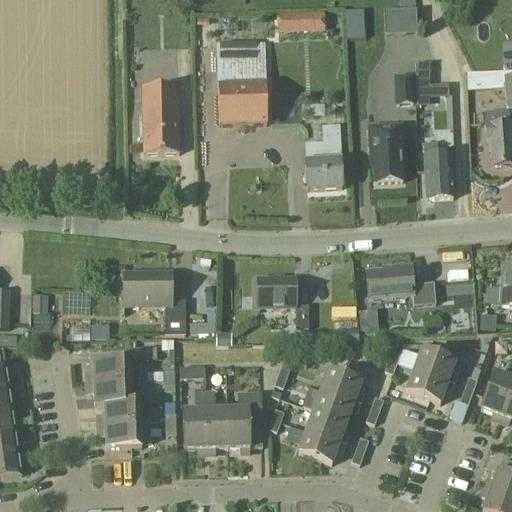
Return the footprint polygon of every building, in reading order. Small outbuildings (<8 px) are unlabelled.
[(361,12),(340,13),(341,40),(362,39),(361,12)] [(411,35),(411,12),(379,13),(380,35),(411,35)] [(264,47),(216,48),(218,130),(266,128),(264,47)] [(414,83),(431,83),(430,65),(413,66),(414,83)] [(412,78),(393,79),(394,110),(413,109),(412,78)] [(511,78),(503,79),(505,110),(506,110),(511,110),(511,78)] [(428,87),(415,87),(415,109),(428,108),(428,87)] [(141,91),(142,159),(178,158),(177,91),(141,91)] [(331,121),(330,101),(296,102),(297,122),(331,121)] [(486,146),(489,146),(491,172),(511,169),(511,146),(509,114),(484,116),(486,146)] [(322,146),(303,147),(304,165),(306,194),(341,192),(339,163),(338,129),(322,130),(322,146)] [(401,129),(368,131),(369,159),(371,159),(373,187),(402,186),(400,157),(402,157),(401,129)] [(450,158),(437,159),(436,147),(423,148),(424,159),(423,159),(426,203),(452,202),(450,158)] [(500,314),(511,314),(511,269),(502,269),(500,314)] [(367,304),(412,300),(413,310),(435,308),(433,287),(412,289),(410,272),(365,275),(367,304)] [(170,277),(126,278),(123,278),(123,310),(164,310),(164,339),(184,339),(184,304),(170,304),(170,277)] [(295,282),(257,283),(257,313),(295,312),(295,333),(308,333),(307,309),(296,309),(295,282)] [(0,333),(8,334),(9,295),(0,294),(0,333)] [(46,303),(33,302),(33,317),(46,317),(46,303)] [(358,335),(375,333),(373,312),(356,314),(358,335)] [(213,338),(212,327),(189,328),(189,338),(213,338)] [(90,344),(99,343),(98,329),(89,330),(90,344)] [(357,333),(335,333),(335,349),(357,348),(357,333)] [(479,354),(486,356),(489,348),(482,346),(479,354)] [(433,358),(435,352),(423,348),(421,354),(433,358)] [(127,352),(127,354),(127,363),(156,363),(156,352),(127,352)] [(413,375),(430,382),(437,361),(420,355),(413,375)] [(391,356),(387,366),(395,369),(399,359),(391,356)] [(437,361),(430,382),(453,390),(454,387),(448,385),(454,367),(437,361)] [(511,390),(511,361),(511,362),(504,380),(493,376),(480,413),(493,418),(491,423),(499,426),(511,390)] [(83,377),(84,388),(130,387),(129,364),(91,365),(92,377),(83,377)] [(395,369),(387,366),(384,376),(392,379),(395,369)] [(277,380),(285,383),(289,373),(281,370),(277,380)] [(0,394),(8,393),(5,371),(0,372),(0,394)] [(202,371),(179,372),(179,384),(202,383),(202,371)] [(480,373),(474,371),(470,383),(476,385),(480,373)] [(174,375),(163,375),(163,386),(174,385),(174,375)] [(319,396),(336,402),(344,382),(327,375),(319,396)] [(405,396),(422,402),(430,382),(413,375),(405,396)] [(282,393),(285,383),(277,380),(274,390),(282,393)] [(344,382),(336,402),(353,408),(352,412),(358,414),(361,407),(355,404),(357,398),(361,388),(344,382)] [(430,382),(422,402),(439,408),(446,391),(452,393),(453,390),(430,382)] [(463,394),(471,397),(476,385),(470,383),(468,382),(463,394)] [(174,385),(163,386),(163,396),(174,396),(174,385)] [(93,411),(103,411),(103,409),(130,408),(130,387),(84,388),(84,399),(93,399),(93,409),(93,411)] [(511,390),(499,426),(507,429),(509,424),(511,425),(511,390)] [(0,416),(11,415),(8,393),(0,394),(0,416)] [(204,394),(193,395),(194,414),(182,415),(183,454),(196,454),(196,460),(205,460),(204,394)] [(204,394),(205,460),(214,459),(214,453),(227,453),(226,414),(214,414),(214,394),(204,394)] [(467,409),(471,397),(463,394),(459,406),(467,409)] [(312,416),(329,422),(336,402),(319,396),(312,416)] [(236,413),(226,414),(227,453),(240,453),(240,459),(249,459),(248,453),(249,453),(249,452),(261,452),(259,397),(245,397),(246,413),(236,413)] [(336,402),(329,422),(346,428),(353,408),(336,402)] [(383,405),(374,402),(371,412),(379,415),(383,405)] [(103,409),(103,411),(103,420),(95,420),(95,431),(141,430),(140,408),(130,408),(103,409)] [(271,424),(279,427),(283,417),(275,414),(271,424)] [(11,415),(0,416),(0,437),(15,436),(11,415)] [(304,436),(321,442),(329,422),(312,416),(304,436)] [(377,419),(369,416),(365,426),(373,429),(377,419)] [(164,418),(164,429),(175,429),(175,418),(164,418)] [(329,422),(321,442),(338,449),(337,452),(344,454),(346,447),(340,444),(342,438),(346,428),(329,422)] [(275,437),(279,427),(271,424),(267,434),(275,437)] [(175,429),(164,429),(165,439),(175,439),(175,429)] [(141,430),(95,431),(95,442),(104,441),(104,453),(142,452),(141,430)] [(0,459),(18,457),(15,436),(0,437),(0,459)] [(297,457),(314,463),(321,442),(304,436),(297,457)] [(321,442),(314,463),(331,469),(338,449),(321,442)] [(368,445),(360,442),(356,452),(364,455),(368,445)] [(0,482),(21,479),(18,457),(0,459),(0,482)] [(362,460),(354,457),(350,467),(359,470),(362,460)] [(482,493),(511,503),(511,479),(497,474),(492,486),(485,484),(482,493)] [(511,511),(511,503),(482,493),(479,501),(486,503),(482,511),(511,511)]
